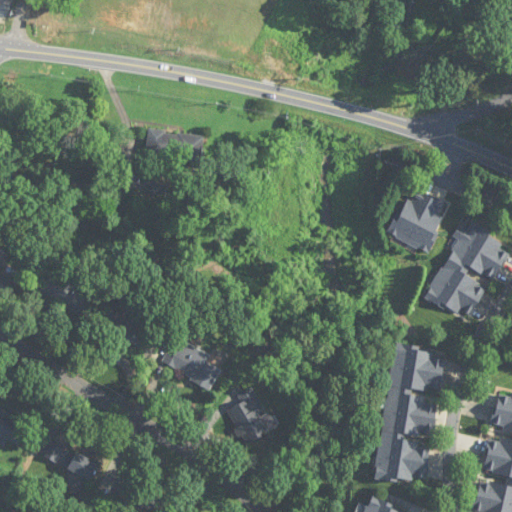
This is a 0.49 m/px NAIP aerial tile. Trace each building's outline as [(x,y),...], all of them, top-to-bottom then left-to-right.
[(204,136),(149,129),(145,156),(200,163),(204,136)] [(390,236),(429,251),(448,204),(408,189),(390,236)] [(426,298),(469,322),(488,287),(472,278),(475,272),(493,281),(511,247),(467,222),(426,298)] [(0,294),(9,298),(16,282),(0,275),(0,270),(8,251),(0,247),(0,294)] [(51,273),(40,292),(81,315),(90,299),(75,290),(79,282),(62,272),(59,278),(51,273)] [(151,327),(125,312),(122,316),(114,311),(102,331),(137,351),(151,327)] [(201,350),(177,337),(162,365),(211,390),(221,370),(197,358),(201,350)] [(375,478),(427,483),(431,439),(434,439),(437,403),(427,402),(427,392),(441,393),(444,359),(434,358),(435,349),(392,345),(383,432),(380,432),(375,478)] [(275,431),(256,387),(236,396),(240,405),(228,410),(244,445),(275,431)] [(511,511),(511,389),(511,390),(511,396),(497,393),(491,424),(503,426),(502,431),(511,432),(511,434),(511,441),(490,437),(483,471),(509,476),(507,485),(479,480),(473,511),(511,511)] [(0,444),(3,446),(7,439),(21,445),(30,424),(0,410),(0,444)] [(99,463),(51,442),(44,459),(91,480),(99,463)] [(114,497),(144,511),(157,511),(163,501),(122,480),(114,497)] [(402,511),(369,500),(364,511),(402,511)]
